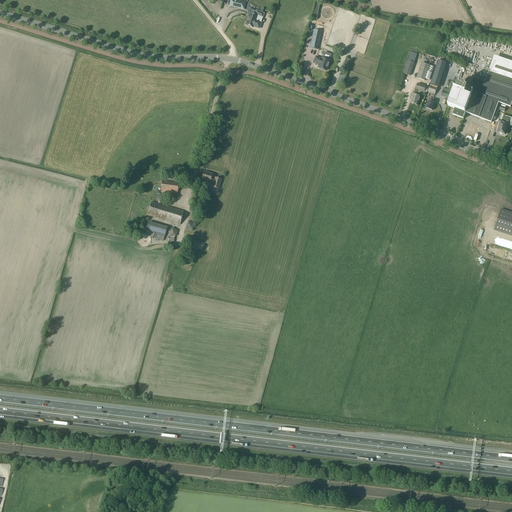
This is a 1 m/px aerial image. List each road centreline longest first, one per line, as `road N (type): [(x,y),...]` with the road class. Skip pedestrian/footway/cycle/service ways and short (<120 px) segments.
road 1 (motorway): [(0,410),(511,471)]
road 2 (motorway): [(511,458),(0,398)]
road 3 (secondary): [(511,163),(227,58)]
road 4 (secondary): [(227,58),(143,55),(0,12)]
road 5 (unclassified): [(206,182),(192,178),(227,58)]
